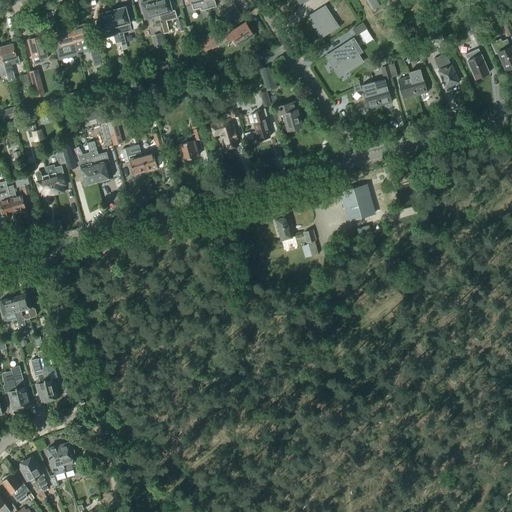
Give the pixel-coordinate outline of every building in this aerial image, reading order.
[(161,26),(154,0),(151,0),(141,3),(145,19),(154,16),(156,27),(161,26)] [(154,0),(161,26),(166,24),(164,14),(172,11),(168,0),(154,0)] [(207,8),(205,0),(184,0),(186,5),(192,3),(193,9),(200,7),(201,10),(207,8)] [(205,0),(207,8),(216,6),(213,0),(205,0)] [(372,11),(380,6),(376,0),(366,0),(372,11)] [(228,22),(240,15),(235,6),(223,13),(228,22)] [(122,46),(126,45),(123,33),(132,31),(125,7),(112,11),(122,46)] [(320,37),(336,28),(331,21),(332,20),(325,8),(308,18),(320,37)] [(122,46),(112,11),(98,15),(103,30),(104,35),(112,33),(115,42),(114,45),(116,52),(117,52),(119,58),(124,57),(122,46)] [(178,32),(185,30),(182,19),(175,21),(178,32)] [(356,36),(367,29),(363,22),(352,29),(356,36)] [(250,30),(248,28),(245,23),(225,35),(229,41),(233,38),(237,44),(253,35),(252,34),(252,31),(250,30)] [(511,30),(509,23),(502,26),(507,36),(511,34),(511,30)] [(74,41),(78,53),(91,49),(84,25),(71,28),(74,41)] [(71,55),(78,53),(74,41),(71,28),(57,32),(59,38),(53,40),(58,58),(71,55)] [(478,31),(472,34),(477,45),(483,42),(478,31)] [(222,40),(217,32),(200,43),(205,50),(222,40)] [(156,49),(166,46),(162,33),(152,36),(156,49)] [(42,36),(28,40),(35,64),(41,62),(41,60),(48,58),(42,36)] [(500,39),(491,43),(493,48),(496,55),(498,54),(505,70),(511,67),(511,48),(507,40),(502,42),(500,39)] [(347,42),(326,56),(339,76),(361,61),(351,45),(353,44),(351,40),(347,42)] [(445,42),(439,44),(442,53),(449,50),(445,42)] [(430,56),(424,43),(417,46),(418,49),(420,49),(424,58),(430,56)] [(16,56),(13,44),(0,47),(0,49),(7,75),(14,73),(11,65),(20,62),(18,56),(16,56)] [(94,66),(104,64),(99,48),(94,50),(94,51),(90,51),(94,66)] [(407,52),(400,54),(403,60),(409,56),(413,64),(420,60),(414,49),(407,52)] [(475,79),(489,73),(478,49),(464,55),(475,79)] [(446,87),(458,82),(446,54),(433,59),(446,87)] [(197,69),(203,68),(201,60),(194,62),(197,69)] [(226,71),(236,69),(235,61),(224,64),(226,71)] [(391,78),(397,76),(394,64),(387,66),(391,78)] [(171,76),(168,66),(154,70),(157,81),(171,76)] [(385,80),(391,78),(387,66),(381,68),(385,80)] [(272,79),(268,67),(261,69),(267,90),(276,88),(273,78),(272,79)] [(36,70),(30,72),(36,97),(44,95),(39,76),(38,76),(36,70)] [(421,74),(420,70),(408,73),(409,77),(415,96),(426,93),(421,74)] [(25,85),(31,83),(29,74),(23,75),(25,85)] [(403,99),(415,96),(409,77),(398,80),(403,99)] [(385,79),(373,83),(374,87),(380,106),(391,103),(385,80),(385,79)] [(355,92),(361,91),(358,80),(352,81),(355,92)] [(374,87),(373,83),(362,86),(368,109),(380,106),(374,87)] [(264,107),(271,105),(267,91),(259,93),(264,107)] [(234,97),(226,99),(231,118),(239,116),(234,97)] [(288,102),(276,106),(279,116),(280,115),(282,123),(286,122),(288,130),(290,130),(292,131),(295,130),(296,128),(301,127),(298,116),(300,115),(296,101),(288,104),(288,102)] [(101,105),(86,108),(88,117),(103,113),(101,105)] [(0,116),(2,121),(18,117),(15,107),(0,111),(0,116)] [(252,132),(254,140),(258,139),(258,140),(259,140),(261,141),(265,140),(266,138),(270,137),(265,122),(268,121),(264,109),(255,111),(255,113),(251,114),(255,126),(254,126),(256,131),(252,132)] [(115,115),(106,118),(112,142),(122,140),(118,126),(115,115)] [(237,140),(231,119),(211,125),(213,134),(220,131),(225,150),(237,146),(235,141),(237,140)] [(191,123),(193,130),(199,128),(198,122),(191,123)] [(184,160),(198,156),(193,141),(202,139),(199,128),(193,130),(194,134),(178,138),(184,160)] [(34,143),(40,141),(37,130),(31,132),(34,143)] [(158,150),(164,148),(159,132),(153,134),(158,150)] [(139,145),(122,150),(125,163),(130,162),(134,174),(145,171),(140,153),(141,153),(139,145)] [(142,152),(141,153),(140,153),(145,171),(158,167),(153,150),(142,152)] [(15,162),(23,160),(20,151),(13,153),(15,162)] [(60,165),(66,163),(63,151),(57,153),(60,165)] [(69,169),(76,167),(72,154),(71,155),(66,156),(65,157),(69,169)] [(97,182),(93,165),(92,162),(90,154),(79,157),(81,162),(78,162),(80,166),(85,185),(97,182)] [(110,178),(105,162),(104,159),(98,161),(92,163),(92,162),(93,165),(97,182),(110,178)] [(49,174),(54,194),(63,191),(61,185),(65,184),(60,165),(53,167),(55,173),(49,174)] [(42,176),(41,173),(36,174),(38,182),(40,191),(43,190),(45,196),(54,194),(49,174),(42,176)] [(30,194),(27,184),(30,184),(28,178),(17,180),(19,187),(22,186),(25,195),(30,194)] [(16,197),(13,185),(8,187),(15,213),(26,210),(22,196),(16,197)] [(0,202),(4,216),(15,213),(8,187),(2,189),(1,187),(0,187),(0,202)] [(348,221),(374,213),(369,194),(348,200),(350,208),(345,209),(348,221)] [(281,241),(292,238),(286,216),(275,219),(281,241)] [(317,245),(313,230),(304,233),(307,243),(308,243),(310,247),(312,255),(319,253),(317,245)] [(85,300),(91,298),(89,292),(83,293),(85,300)] [(19,293),(17,294),(17,296),(28,336),(34,334),(29,319),(30,318),(34,317),(36,314),(35,310),(32,308),(28,293),(20,295),(19,293)] [(13,297),(0,300),(0,303),(3,316),(4,316),(5,320),(8,321),(17,319),(22,338),(28,336),(17,296),(17,294),(12,295),(13,297)] [(47,389),(50,400),(52,400),(53,401),(57,400),(57,398),(59,398),(54,379),(50,380),(42,351),(37,352),(39,358),(40,361),(41,364),(41,368),(43,373),(44,379),(47,389)] [(44,402),(45,403),(48,402),(49,400),(50,400),(47,389),(44,379),(43,373),(41,368),(41,364),(40,361),(39,358),(31,360),(35,376),(38,375),(40,383),(37,384),(42,402),(44,402)] [(21,408),(23,407),(25,408),(28,408),(29,406),(30,405),(20,366),(11,368),(12,371),(21,408)] [(15,410),(17,411),(20,410),(21,408),(12,371),(2,374),(6,386),(4,387),(5,393),(7,393),(12,410),(15,410)] [(65,444),(64,443),(60,444),(59,445),(58,446),(65,472),(73,470),(72,466),(78,464),(77,461),(80,460),(79,453),(75,454),(71,442),(65,444)] [(54,447),(53,446),(48,448),(48,449),(47,449),(47,450),(46,450),(47,456),(49,456),(55,475),(65,472),(58,446),(54,447)] [(27,460),(26,460),(41,487),(46,484),(47,484),(43,476),(45,476),(43,473),(34,456),(33,457),(31,456),(28,458),(27,460)] [(20,464),(19,464),(28,482),(31,480),(38,492),(42,489),(41,487),(26,460),(25,461),(23,460),(20,462),(20,464)] [(3,480),(2,481),(11,493),(17,501),(18,500),(20,502),(27,497),(26,495),(27,494),(26,493),(29,491),(22,482),(19,484),(12,474),(8,477),(6,476),(3,479),(3,480)] [(0,511),(2,511),(4,511),(10,511),(11,511),(0,496),(0,511)]
